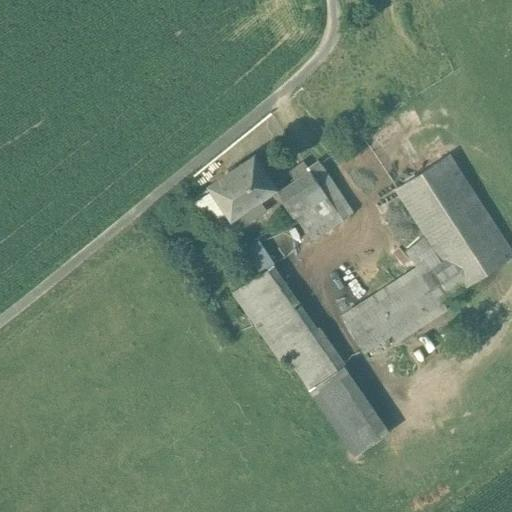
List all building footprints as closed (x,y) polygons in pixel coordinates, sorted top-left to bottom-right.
[(511,256),(511,251),(450,154),(398,188),(443,262),(444,261),(462,289),(511,256)] [(255,156),(210,185),(231,216),(231,217),(233,216),(276,188),(255,156)] [(352,215),(317,161),(307,168),(310,172),(310,171),(343,221),(352,215)] [(343,221),(310,171),(310,172),(278,192),(276,188),(233,216),(267,269),(268,269),(272,267),(343,221)] [(267,269),(233,216),(231,217),(231,216),(224,222),(259,274),(267,269)] [(424,239),(405,252),(411,262),(430,249),(424,239)] [(443,262),(424,275),(442,302),(462,289),(444,261),(443,262)] [(333,351),(272,267),(268,269),(267,269),(259,274),(232,294),(283,363),(288,359),(298,373),(333,351)] [(424,275),(346,325),(364,353),(442,302),(424,275)] [(333,351),(298,373),(308,389),(343,366),(333,351)] [(388,436),(343,366),(308,389),(353,458),(388,436)]
